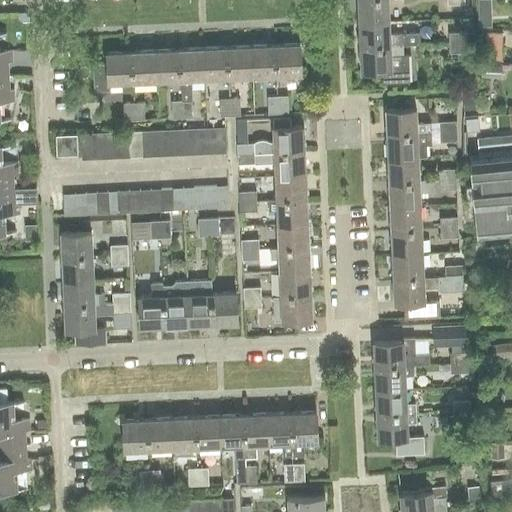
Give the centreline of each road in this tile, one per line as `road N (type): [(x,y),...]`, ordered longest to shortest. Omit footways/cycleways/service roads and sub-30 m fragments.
road 1 (residential): [(54,346),(347,334),(353,213)]
road 2 (residential): [(45,174),(36,0)]
road 3 (residential): [(54,346),(45,174)]
road 4 (residential): [(216,166),(45,174)]
road 5 (residential): [(62,511),(54,346)]
